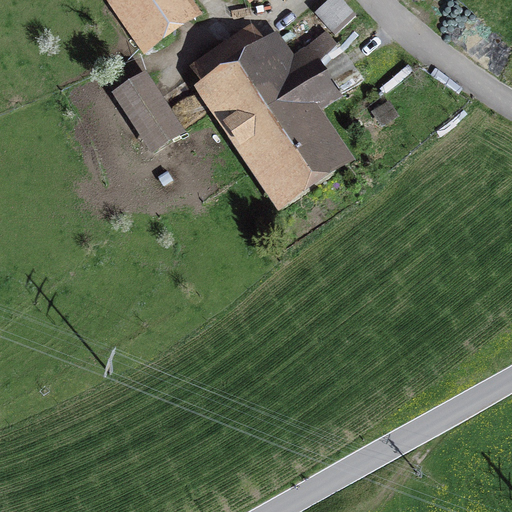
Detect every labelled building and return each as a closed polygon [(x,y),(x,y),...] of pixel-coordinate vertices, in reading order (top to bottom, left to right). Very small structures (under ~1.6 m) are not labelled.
[(119,0),(110,6),(141,49),(187,16),(175,0),(119,0)] [(330,0),(314,14),(334,36),(355,17),(339,0),(330,0)] [(336,162),(305,117),(364,80),(339,42),(313,67),(308,85),(291,96),(251,37),(200,72),(285,197),(336,162)] [(179,134),(143,80),(118,96),(153,151),(179,134)] [(376,114),(383,125),(395,117),(388,106),(376,114)]
